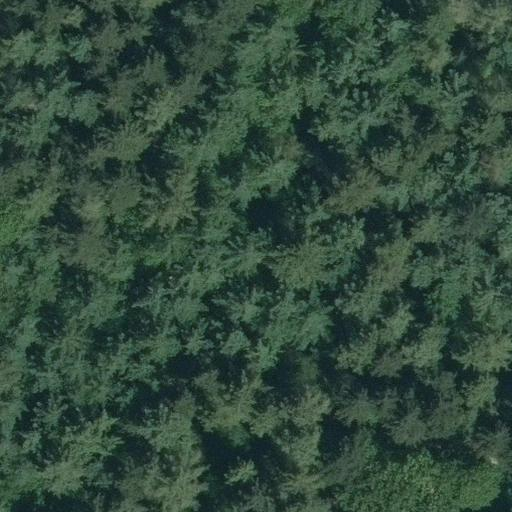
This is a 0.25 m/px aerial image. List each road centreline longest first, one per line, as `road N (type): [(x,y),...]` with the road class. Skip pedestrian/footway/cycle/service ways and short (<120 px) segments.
road 1 (track): [(511,464),(267,396),(215,346),(203,310),(89,247)]
road 2 (track): [(254,0),(77,265)]
road 3 (track): [(77,265),(0,375)]
